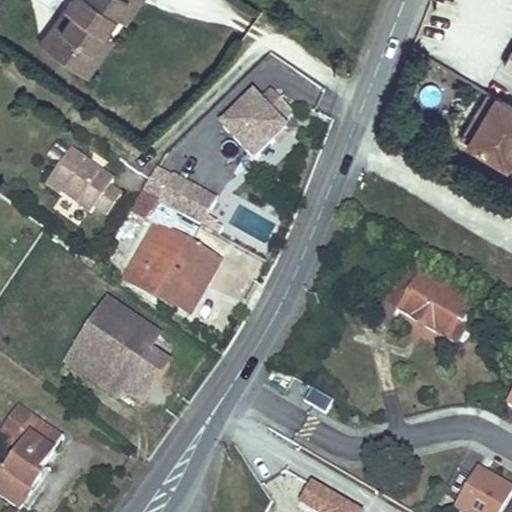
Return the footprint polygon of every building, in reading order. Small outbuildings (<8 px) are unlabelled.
[(62,52),(82,67),(109,29),(120,13),(128,0),(72,0),(70,3),(78,9),(66,26),(75,33),(62,52)] [(141,0),(128,0),(120,13),(129,19),(141,0)] [(44,40),(62,52),(75,33),(66,26),(78,9),(70,3),(44,40)] [(117,35),(109,29),(82,67),(91,73),(117,35)] [(291,131),(261,100),(278,83),(303,109),(319,93),(273,47),(231,88),(245,102),(218,129),(255,166),(291,131)] [(511,103),(498,96),(471,141),(507,162),(511,154),(511,103)] [(111,213),(126,192),(113,183),(118,177),(106,168),(103,172),(88,161),(90,157),(76,147),(51,181),(65,192),(67,190),(94,210),(99,204),(111,213)] [(106,168),(90,157),(88,161),(103,172),(106,168)] [(160,222),(124,274),(134,281),(139,275),(190,308),(242,225),(191,191),(168,226),(160,222)] [(410,265),(373,322),(388,332),(402,311),(448,340),(471,304),(410,265)] [(155,350),(165,334),(106,297),(63,365),(141,414),(174,362),(155,350)] [(328,413),(336,400),(314,388),(306,401),(328,413)] [(388,395),(393,420),(404,418),(398,393),(388,395)] [(27,444),(0,479),(0,501),(13,511),(21,511),(43,483),(37,478),(66,440),(35,415),(18,436),(27,444)] [(471,511),(508,511),(511,505),(511,483),(484,468),(462,507),(471,511)] [(306,511),(361,511),(310,483),(297,507),(306,511)]
